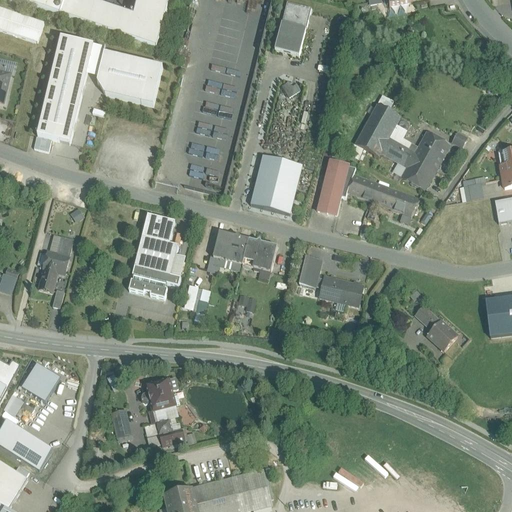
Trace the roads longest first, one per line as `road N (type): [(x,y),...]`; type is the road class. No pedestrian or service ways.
road 1 (secondary): [(0,336),(310,379),(424,420),(511,468)]
road 2 (residential): [(0,153),(446,271),(511,270)]
